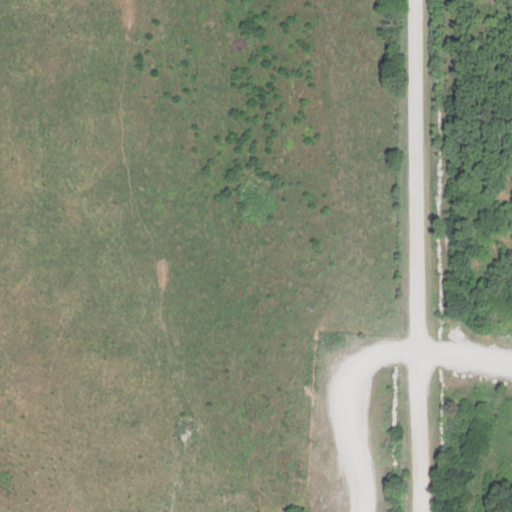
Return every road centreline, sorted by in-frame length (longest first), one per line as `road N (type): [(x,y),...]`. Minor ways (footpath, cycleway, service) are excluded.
road 1 (residential): [(425,511),(423,0)]
road 2 (residential): [(354,511),(354,415),(359,381),(370,367),(425,352),(511,374)]
